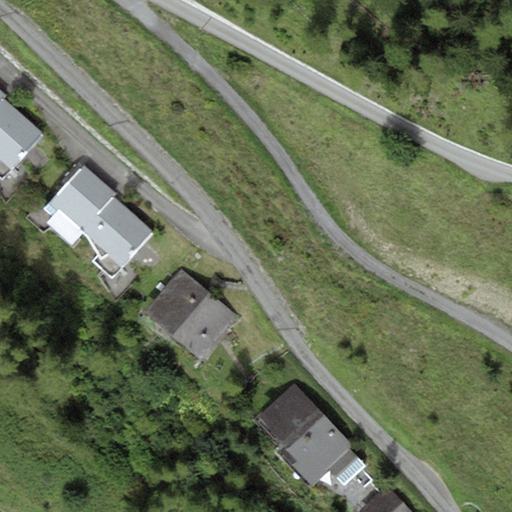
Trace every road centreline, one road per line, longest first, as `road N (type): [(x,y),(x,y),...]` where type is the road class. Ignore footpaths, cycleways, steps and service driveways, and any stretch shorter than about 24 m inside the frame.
road 1 (residential): [(439,511),(318,376),(218,223),(0,11)]
road 2 (unclassified): [(171,0),(437,151),(511,178)]
